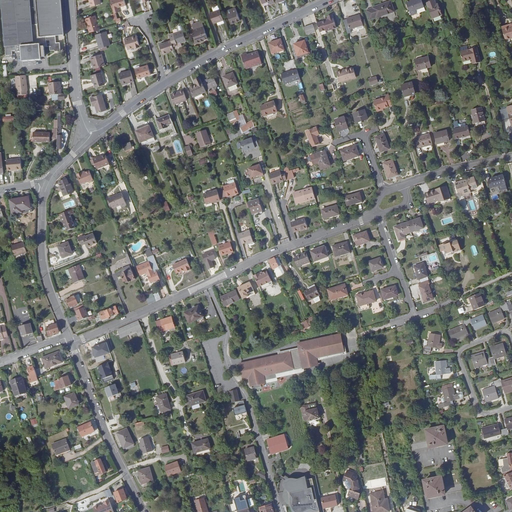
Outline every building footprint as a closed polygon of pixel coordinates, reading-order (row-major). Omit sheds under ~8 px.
[(44,58),(44,47),(40,47),(40,44),(46,43),(46,47),(48,47),(49,47),(49,50),(54,50),(54,52),(60,51),(59,42),(55,43),(55,36),(59,36),(64,35),(61,0),(36,0),(38,12),(31,12),(30,0),(1,0),(5,55),(11,55),(11,51),(15,50),(15,53),(21,53),(21,63),(40,62),(40,58),(44,58)] [(123,0),(109,0),(111,5),(114,14),(119,13),(118,8),(125,5),(123,0)] [(404,0),(409,14),(415,12),(414,8),(423,5),(421,0),(404,0)] [(433,0),(432,1),(437,16),(440,15),(435,0),(433,0)] [(431,18),(437,16),(432,1),(425,3),(431,18)] [(373,10),(372,10),(375,18),(376,18),(376,19),(394,13),(390,2),(373,9),(373,10)] [(103,21),(102,16),(100,17),(98,8),(89,11),(93,24),(103,21)] [(237,13),(235,9),(226,13),(231,24),(240,20),(238,16),(239,14),(237,13)] [(213,24),(224,21),(221,11),(220,10),(209,14),(211,18),(213,24)] [(375,18),(372,10),(367,12),(369,20),(375,18)] [(328,16),(332,29),(336,28),(332,15),(328,16)] [(328,20),(324,21),(317,24),(319,32),(325,31),(325,32),(332,29),(328,16),(327,16),(327,19),(328,20)] [(358,27),(355,18),(344,22),(348,35),(351,34),(350,29),(358,27)] [(306,35),(315,32),(313,25),(304,28),(306,35)] [(195,35),(198,43),(205,41),(205,40),(208,39),(204,27),(195,30),(197,35),(195,35)] [(502,35),(504,43),(511,40),(511,39),(509,29),(508,27),(500,29),(502,35)] [(98,41),(97,41),(99,48),(110,45),(106,31),(96,34),(98,41)] [(174,50),(178,48),(177,45),(181,44),(186,42),(183,32),(170,36),(171,40),(174,50)] [(137,36),(125,39),(128,50),(140,46),(137,36)] [(168,46),(170,51),(173,50),(170,40),(168,41),(168,42),(164,43),(165,47),(168,46)] [(307,52),(308,53),(310,52),(309,48),(308,48),(307,46),(308,45),(307,41),(306,42),(305,40),(294,43),(298,55),(300,54),(307,52)] [(273,43),(276,53),(282,51),(279,41),(273,43)] [(244,53),(239,55),(243,69),(259,63),(255,51),(244,54),(244,53)] [(477,53),(467,55),(471,70),(481,68),(477,53)] [(90,58),(93,69),(104,66),(101,55),(90,58)] [(471,70),(467,55),(461,57),(465,72),(471,70)] [(428,56),(415,59),(417,69),(430,66),(428,56)] [(284,69),(295,67),(294,60),(283,62),(284,69)] [(341,71),(341,70),(336,72),(339,82),(351,78),(350,74),(354,73),(352,67),(348,68),(344,69),(344,70),(341,71)] [(149,69),(135,73),(138,83),(151,79),(149,69)] [(285,84),(300,79),(297,69),(293,71),(293,70),(281,74),(285,84)] [(100,72),(90,75),(94,87),(104,84),(100,72)] [(236,85),(233,74),(224,77),(228,88),(236,85)] [(24,82),(24,75),(14,76),(16,91),(27,91),(26,82),(24,82)] [(191,86),(194,95),(207,90),(207,89),(204,81),(202,77),(197,79),(198,83),(191,86)] [(207,89),(214,86),(217,85),(215,77),(204,81),(207,89)] [(130,80),(118,83),(121,94),(133,90),(130,80)] [(48,83),(49,95),(57,95),(60,94),(59,82),(48,83)] [(411,84),(400,88),(403,99),(414,95),(411,84)] [(184,89),(172,93),(176,103),(188,99),(184,89)] [(100,95),(89,98),(92,106),(94,106),(96,113),(105,111),(100,95)] [(381,110),(383,109),(388,108),(388,107),(392,106),(389,96),(385,97),(385,99),(374,102),(377,113),(381,111),(381,110)] [(278,113),(274,103),(265,106),(260,108),(263,118),(278,113)] [(484,123),(481,109),(471,112),(475,125),(484,123)] [(367,120),(364,111),(353,114),(356,123),(367,120)] [(242,115),(237,116),(239,120),(236,121),(238,129),(246,125),(242,115)] [(161,127),(167,124),(164,116),(157,119),(161,127)] [(347,128),(344,117),(335,120),(339,131),(347,128)] [(242,135),(254,128),(255,128),(253,122),(246,125),(238,129),(239,130),(241,135),(242,135)] [(149,124),(144,126),(145,128),(137,131),(141,142),(154,137),(149,124)] [(307,130),(312,146),(320,143),(317,135),(320,134),(318,126),(307,130)] [(206,129),(196,132),(201,147),(211,143),(206,129)] [(227,143),(241,135),(239,130),(225,138),(227,143)] [(447,130),(437,133),(440,143),(450,141),(447,130)] [(455,133),(458,143),(471,139),(469,134),(468,130),(455,133)] [(32,142),(49,143),(49,132),(32,131),(32,142)] [(432,144),(429,133),(414,137),(417,146),(420,145),(421,147),(432,144)] [(385,136),(380,138),(384,152),(390,149),(385,136)] [(260,147),(257,137),(242,142),(245,152),(249,151),(249,150),(252,149),(253,149),(260,147)] [(190,144),(185,146),(188,155),(188,156),(193,154),(190,144)] [(341,152),(344,161),(359,156),(356,147),(341,152)] [(326,150),(317,153),(319,163),(321,168),(331,165),(326,150)] [(310,167),(319,163),(317,153),(308,156),(310,167)] [(98,157),(97,156),(93,157),(95,162),(97,167),(109,162),(106,154),(102,156),(98,157)] [(207,157),(199,159),(200,165),(209,163),(207,157)] [(20,158),(6,159),(7,170),(21,169),(20,158)] [(387,163),(391,178),(398,175),(392,161),(387,163)] [(264,175),(260,165),(249,169),(252,178),(260,175),(260,177),(264,175)] [(289,171),(287,166),(283,167),(285,176),(286,179),(294,177),(293,172),(296,171),(295,169),(289,171)] [(280,170),(268,174),(272,184),(283,181),(280,170)] [(82,174),(81,172),(77,174),(81,184),(87,182),(89,183),(92,182),(93,179),(89,171),(85,172),(82,174)] [(490,189),(506,184),(503,174),(498,176),(499,176),(496,177),(496,176),(491,178),(491,179),(488,180),(490,189)] [(71,184),(69,185),(66,178),(61,180),(59,183),(62,188),(63,188),(64,191),(63,191),(64,194),(74,191),(71,184)] [(457,187),(459,196),(471,192),(470,190),(478,187),(476,182),(469,184),(468,184),(457,187)] [(235,183),(223,187),(227,197),(233,195),(233,196),(239,194),(235,183)] [(471,192),(471,195),(475,193),(475,195),(486,191),(484,185),(478,187),(470,190),(471,192)] [(303,189),(293,192),(296,203),(315,197),(312,186),(303,189)] [(450,198),(446,187),(426,193),(429,203),(439,200),(439,202),(450,198)] [(220,200),(217,190),(203,194),(206,204),(220,200)] [(127,204),(122,192),(109,198),(113,207),(121,204),(122,206),(127,204)] [(345,196),(347,205),(352,204),(352,205),(362,203),(359,193),(345,196)] [(471,195),(466,196),(472,214),(474,218),(481,216),(481,211),(475,193),(471,195)] [(19,211),(22,210),(31,209),(29,198),(12,201),(14,214),(19,213),(19,211)] [(256,213),(262,211),(259,200),(249,203),(253,214),(256,213)] [(339,215),(336,205),(323,209),(325,217),(329,216),(329,218),(339,215)] [(72,213),(61,216),(63,220),(64,220),(68,229),(76,226),(72,213)] [(451,215),(440,218),(442,225),(453,222),(451,215)] [(304,218),(290,223),(293,232),(307,228),(304,218)] [(416,229),(417,231),(423,228),(419,218),(407,222),(410,231),(416,229)] [(410,231),(407,222),(394,227),(398,237),(399,240),(404,238),(405,238),(404,235),(403,234),(410,231)] [(239,235),(242,245),(247,244),(249,243),(250,244),(254,243),(250,231),(244,233),(239,235)] [(212,232),(208,234),(212,245),(217,243),(212,232)] [(364,242),(364,243),(370,241),(366,232),(354,236),(357,244),(364,242)] [(97,242),(93,233),(83,237),(82,235),(78,237),(81,245),(86,244),(87,246),(97,242)] [(457,252),(459,252),(455,241),(451,243),(448,244),(448,242),(445,243),(448,254),(452,253),(452,254),(455,253),(454,252),(457,251),(457,252)] [(27,252),(24,242),(12,245),(14,254),(14,256),(27,252)] [(72,254),(67,242),(58,245),(62,257),(72,254)] [(341,255),(341,256),(351,253),(347,242),(333,246),(336,256),(341,255)] [(221,256),(226,255),(225,254),(233,251),(230,243),(218,247),(221,256)] [(446,255),(448,254),(445,243),(439,245),(441,252),(445,251),(446,255)] [(328,255),(325,247),(319,250),(318,248),(311,250),(315,260),(328,255)] [(204,260),(208,271),(213,269),(211,261),(216,259),(213,251),(203,255),(204,260)] [(301,265),(310,261),(306,251),(297,255),(301,265)] [(153,271),(159,269),(154,255),(147,258),(149,262),(137,267),(141,276),(146,274),(150,283),(159,280),(157,273),(154,274),(153,271)] [(379,258),(369,261),(372,271),(383,268),(379,258)] [(274,259),(270,261),(274,269),(276,268),(276,267),(278,266),(274,259)] [(187,260),(173,266),(176,274),(184,271),(185,274),(190,272),(189,269),(190,269),(187,260)] [(70,268),(74,277),(76,282),(86,278),(81,264),(70,268)] [(414,267),(418,280),(419,279),(420,282),(427,280),(426,277),(427,277),(425,271),(426,271),(424,265),(423,266),(422,264),(414,267)] [(121,269),(123,274),(122,275),(124,280),(126,280),(127,282),(135,278),(132,270),(131,270),(129,266),(121,269)] [(259,273),(254,275),(260,286),(271,281),(267,271),(263,273),(260,274),(259,273)] [(260,286),(261,289),(273,284),(271,281),(260,286)] [(250,282),(238,287),(243,300),(249,297),(250,298),(256,295),(250,282)] [(331,299),(348,294),(345,284),(328,289),(331,299)] [(419,287),(424,302),(432,300),(426,284),(419,287)] [(316,285),(309,289),(313,298),(320,295),(316,285)] [(384,300),(392,298),(392,297),(395,296),(395,294),(396,294),(394,286),(391,287),(390,286),(381,288),(382,289),(381,290),(384,300)] [(236,289),(229,293),(232,301),(240,298),(236,289)] [(309,300),(313,298),(309,289),(305,291),(309,300)] [(145,296),(148,304),(161,299),(158,291),(145,296)] [(361,304),(375,301),(372,291),(363,293),(363,292),(360,293),(360,294),(358,295),(361,304)] [(485,305),(479,292),(469,297),(474,309),(485,305)] [(232,301),(229,293),(223,296),(227,304),(232,301)] [(75,296),(68,298),(71,306),(75,304),(75,303),(77,302),(75,296)] [(190,308),(194,319),(197,318),(199,321),(206,318),(199,304),(190,308)] [(503,312),(506,311),(504,305),(500,306),(501,309),(490,313),(494,323),(506,319),(503,312)] [(78,320),(88,316),(84,306),(75,310),(76,315),(67,318),(69,323),(78,320)] [(111,308),(100,313),(102,319),(108,317),(108,318),(113,315),(111,308)] [(185,310),(189,321),(194,319),(190,308),(185,310)] [(470,317),(466,319),(469,325),(472,323),(475,330),(486,325),(483,315),(471,320),(470,317)] [(172,316),(156,322),(160,332),(175,326),(172,316)] [(312,317),(300,322),(302,327),(314,321),(312,317)] [(465,326),(469,325),(466,319),(462,320),(464,325),(450,331),(454,340),(468,334),(465,326)] [(59,332),(57,324),(55,325),(53,320),(45,323),(49,335),(59,332)] [(139,321),(117,329),(120,337),(136,331),(138,335),(142,334),(141,329),(142,328),(139,321)] [(33,333),(30,323),(19,325),(22,336),(33,333)] [(0,342),(4,342),(4,341),(9,340),(6,330),(2,331),(2,330),(0,330),(0,342)] [(286,353),(244,363),(244,364),(249,374),(253,383),(279,377),(278,374),(315,366),(313,358),(346,351),(342,333),(309,340),(310,345),(301,347),(285,350),(286,353)] [(441,337),(430,335),(429,347),(426,347),(425,351),(426,351),(426,353),(431,353),(431,351),(433,352),(434,348),(443,349),(443,345),(440,345),(441,337)] [(92,347),(96,357),(111,352),(107,342),(102,343),(102,345),(98,346),(98,345),(92,347)] [(494,356),(490,357),(492,364),(496,363),(495,359),(507,355),(504,343),(491,347),(494,356)] [(347,353),(346,351),(313,358),(315,366),(320,365),(319,359),(347,353)] [(489,365),(492,364),(490,357),(487,359),(485,351),(472,355),(476,367),(488,364),(489,365)] [(60,352),(43,357),(46,368),(63,362),(60,352)] [(173,354),(175,365),(186,363),(183,352),(173,354)] [(447,360),(436,361),(437,373),(434,374),(434,377),(441,377),(441,373),(450,372),(450,368),(447,368),(447,360)] [(109,361),(98,366),(103,378),(107,376),(108,380),(115,378),(110,367),(111,367),(109,361)] [(31,376),(37,373),(34,364),(28,367),(31,376)] [(278,374),(279,377),(307,371),(306,368),(278,374)] [(27,390),(22,375),(11,378),(16,394),(27,390)] [(57,389),(71,384),(68,375),(56,379),(58,384),(56,385),(57,389)] [(500,378),(497,380),(499,386),(502,386),(505,393),(511,391),(511,377),(501,381),(500,378)] [(495,388),(499,386),(497,380),(493,380),(494,382),(495,386),(491,387),(482,390),(486,402),(498,398),(495,388)] [(115,383),(105,387),(109,397),(119,393),(115,383)] [(450,400),(453,399),(460,397),(460,396),(458,393),(455,394),(453,386),(443,389),(446,401),(443,402),(444,406),(452,403),(450,400)] [(202,391),(187,396),(189,405),(205,400),(202,391)] [(231,393),(234,402),(242,401),(239,391),(231,393)] [(79,404),(75,393),(65,396),(69,408),(79,404)] [(167,394),(157,397),(162,412),(172,409),(167,394)] [(249,416),(244,401),(239,402),(241,407),(234,409),(236,416),(242,414),(243,417),(249,416)] [(303,406),(300,406),(305,426),(321,422),(320,418),(319,418),(316,403),(303,406)] [(507,427),(503,428),(505,435),(509,434),(508,429),(511,427),(511,415),(505,418),(507,427)] [(95,431),(91,423),(78,428),(82,436),(95,431)] [(502,436),(505,435),(503,428),(499,429),(498,423),(482,428),(485,438),(501,433),(502,436)] [(410,445),(412,452),(415,451),(419,450),(422,449),(425,449),(427,448),(431,447),(448,443),(444,426),(427,430),(429,440),(426,441),(423,442),(420,443),(417,443),(413,444),(410,445)] [(124,448),(133,443),(127,429),(118,433),(124,448)] [(284,449),(281,435),(278,436),(277,434),(274,435),(275,437),(267,439),(271,453),(284,449)] [(143,452),(151,449),(146,435),(139,438),(143,452)] [(55,453),(61,451),(60,449),(64,447),(65,450),(69,448),(65,436),(51,441),(55,453)] [(193,444),(195,453),(211,449),(208,440),(193,444)] [(257,457),(254,446),(245,448),(248,459),(257,457)] [(511,451),(506,453),(507,457),(502,459),(504,464),(501,466),(503,471),(509,469),(510,469),(511,468),(511,451)] [(106,470),(100,458),(91,462),(95,472),(100,470),(100,472),(106,470)] [(177,461),(163,465),(167,475),(180,471),(177,461)] [(150,468),(139,471),(143,483),(154,480),(150,468)] [(349,489),(347,495),(355,498),(363,475),(346,469),(343,480),(349,482),(347,488),(349,489)] [(506,477),(511,489),(511,488),(511,472),(496,478),(497,480),(506,477)] [(319,511),(311,478),(306,478),(306,476),(304,477),(297,476),(292,478),(287,479),(285,480),(284,481),(284,485),(285,487),(286,487),(287,488),(288,490),(288,492),(289,493),(289,494),(289,495),(289,496),(287,496),(289,502),(290,504),(293,508),(292,511),(319,511)] [(460,491),(464,490),(462,484),(459,484),(456,485),(453,486),(449,487),(446,487),(443,488),(441,478),(423,482),(427,499),(444,495),(447,494),(451,493),(454,493),(457,492),(460,491)] [(118,500),(127,497),(123,488),(115,492),(118,500)] [(385,504),(384,501),(383,492),(370,495),(373,511),(388,511),(387,503),(385,504)] [(334,494),(320,497),(322,508),(337,505),(334,494)] [(204,497),(195,500),(198,511),(207,511),(209,511),(204,497)] [(92,505),(92,507),(93,511),(108,511),(113,510),(109,499),(103,501),(103,502),(102,503),(103,503),(99,505),(99,504),(97,504),(92,505)]
